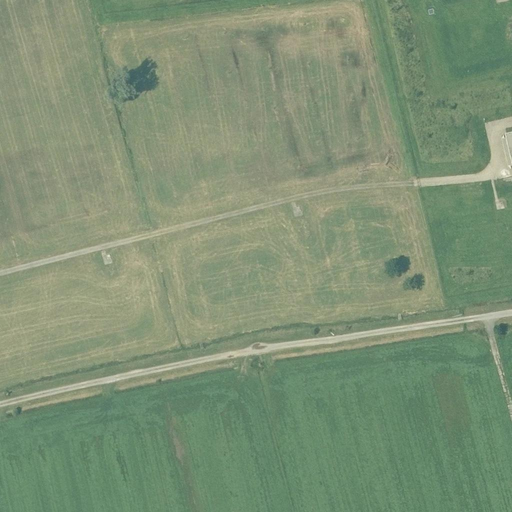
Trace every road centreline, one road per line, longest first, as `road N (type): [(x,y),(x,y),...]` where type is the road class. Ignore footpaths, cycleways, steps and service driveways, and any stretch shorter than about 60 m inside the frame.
road 1 (unclassified): [(0,404),(135,369),(511,312)]
road 2 (unknown): [(511,124),(498,134),(490,174),(418,184)]
